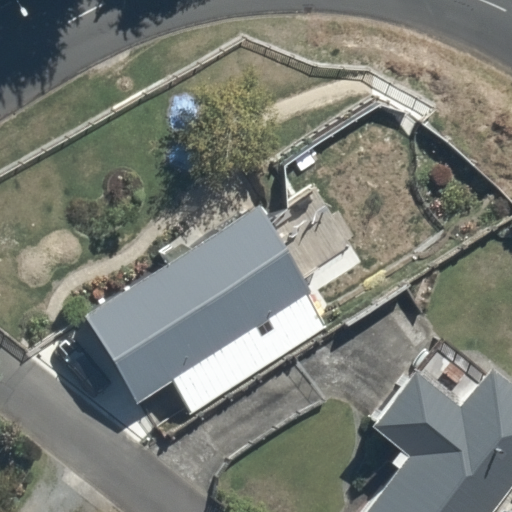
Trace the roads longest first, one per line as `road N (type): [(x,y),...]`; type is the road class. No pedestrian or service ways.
road 1 (residential): [(0,375),(167,511)]
road 2 (residential): [(133,0),(0,58)]
